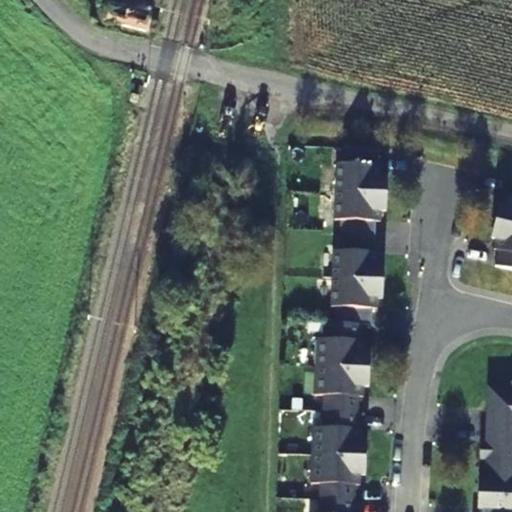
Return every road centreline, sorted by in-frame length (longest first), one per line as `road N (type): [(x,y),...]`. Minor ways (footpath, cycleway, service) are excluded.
road 1 (unclassified): [(511,134),(115,48),(89,39),(44,0)]
road 2 (residential): [(407,511),(423,341),(440,315)]
road 3 (residential): [(440,315),(432,284),(441,182)]
